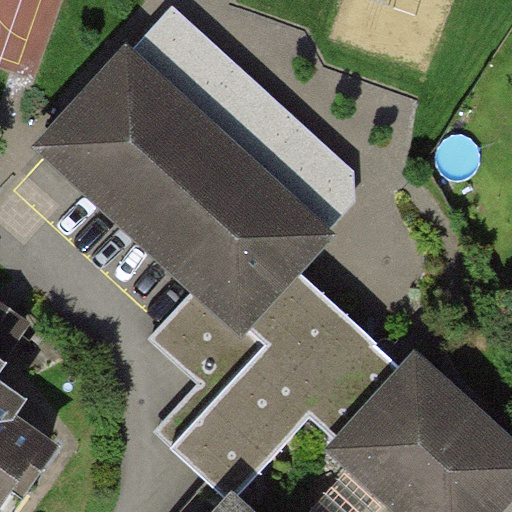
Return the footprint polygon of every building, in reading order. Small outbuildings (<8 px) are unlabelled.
[(337,174),(158,8),(31,145),(192,294),(235,333),(291,274),(336,226),(337,174)] [(192,294),(152,342),(220,402),(175,451),(234,504),(306,421),(336,449),(402,379),(291,274),(235,333),(192,294)] [(511,511),(511,435),(425,354),(402,379),(336,449),(353,465),(387,495),(404,511),(511,511)] [(49,406),(0,369),(0,511),(16,511),(59,454),(30,433),(49,406)] [(371,511),(387,495),(353,465),(310,511),(371,511)] [(260,511),(242,495),(234,504),(226,511),(260,511)]
